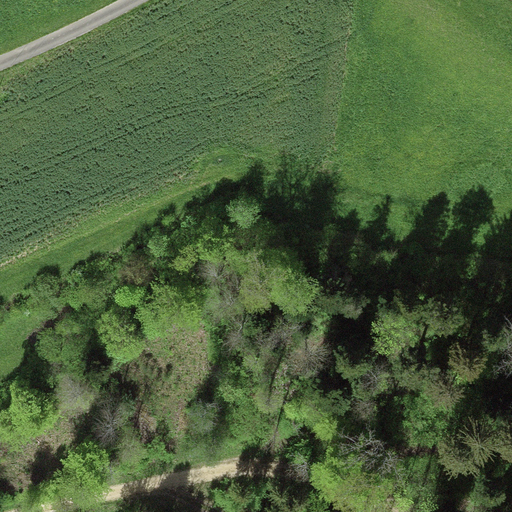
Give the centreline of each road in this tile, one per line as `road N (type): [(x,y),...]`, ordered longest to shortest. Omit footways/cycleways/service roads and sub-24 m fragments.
road 1 (track): [(385,511),(254,470),(49,511)]
road 2 (track): [(254,470),(346,436),(511,412)]
road 3 (unclassified): [(138,0),(0,65)]
